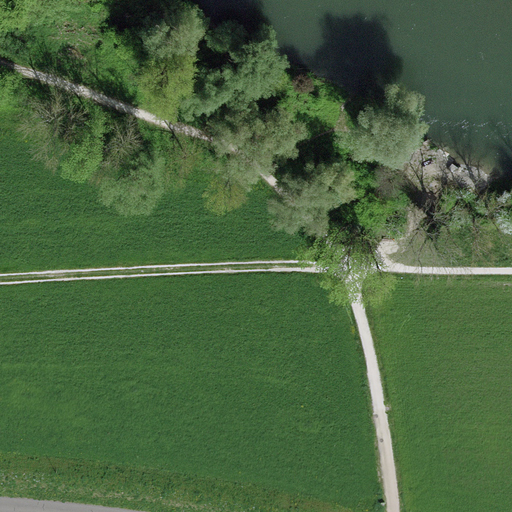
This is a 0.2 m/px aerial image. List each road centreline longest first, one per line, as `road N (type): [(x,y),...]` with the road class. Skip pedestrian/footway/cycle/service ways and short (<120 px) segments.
road 1 (track): [(0,277),(193,266),(347,269)]
road 2 (track): [(347,269),(389,511)]
